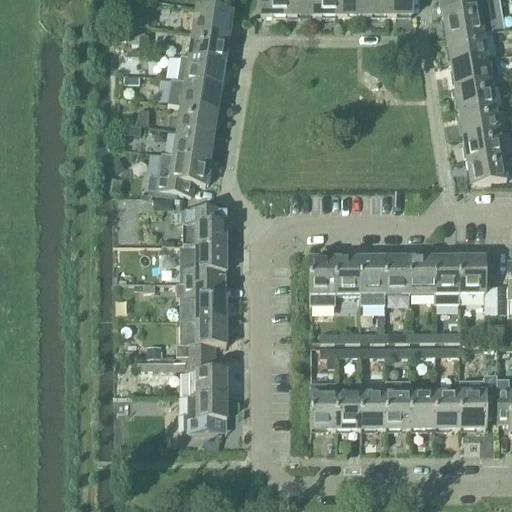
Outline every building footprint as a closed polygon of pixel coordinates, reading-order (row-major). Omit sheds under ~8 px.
[(260,0),(260,22),(271,22),(271,18),(285,18),(285,0),(260,0)] [(311,17),(310,0),(285,0),(285,18),(311,17)] [(310,0),(311,17),(336,17),(335,0),(310,0)] [(360,17),(359,0),(335,0),(336,17),(360,17)] [(359,0),(360,17),(385,17),(385,0),(359,0)] [(385,0),(385,17),(409,17),(409,21),(411,22),(410,0),(385,0)] [(457,16),(441,18),(443,29),(446,44),(450,44),(482,39),(492,37),(486,1),(481,1),(455,4),(457,16)] [(232,18),(196,12),(192,38),(223,44),(226,28),(230,29),(232,18)] [(138,31),(148,31),(148,16),(138,16),(138,31)] [(188,63),(220,68),(223,44),(192,38),(188,63)] [(454,68),(486,62),(482,39),(450,44),(454,68)] [(139,56),(148,56),(148,40),(138,41),(139,56)] [(486,62),(454,68),(458,93),(490,88),(498,86),(494,61),(486,62)] [(220,68),(188,63),(184,87),(216,93),(220,68)] [(138,90),(138,82),(124,82),(124,90),(138,90)] [(170,85),(166,109),(180,112),(212,117),(216,93),(184,87),(170,85)] [(490,88),(458,93),(462,117),(494,112),(490,88)] [(212,117),(180,112),(176,136),(208,142),(212,117)] [(494,112),(462,117),(466,141),(498,136),(494,112)] [(139,131),(148,131),(148,116),(139,116),(139,131)] [(138,141),(140,132),(128,130),(127,139),(138,141)] [(208,142),(176,136),(173,159),(173,161),(204,166),(208,142)] [(470,166),(502,160),(498,136),(466,141),(470,166)] [(163,157),(159,183),(149,182),(147,194),(183,200),(185,188),(205,191),(205,190),(201,189),(204,166),(173,161),(173,159),(163,157)] [(502,160),(470,166),(474,189),(469,190),(470,191),(506,185),(502,160)] [(181,235),(180,252),(225,252),(225,214),(173,214),(173,230),(181,230),(181,235)] [(179,275),(177,275),(177,288),(177,291),(214,290),(214,278),(225,278),(225,252),(180,252),(179,252),(179,275)] [(458,267),(459,300),(483,299),(483,320),(495,320),(495,292),(484,292),(484,263),(472,263),(472,267),(458,267)] [(310,264),(309,264),(309,301),(309,310),(335,310),(334,300),(334,268),(310,268),(310,264)] [(458,267),(433,268),(434,300),(434,308),(457,308),(459,308),(459,300),(458,267)] [(359,300),(359,268),(334,268),(334,300),(359,300)] [(383,268),(359,268),(359,300),(359,310),(384,310),(384,300),(383,268)] [(408,300),(408,268),(383,268),(384,300),(408,300)] [(408,268),(408,300),(434,300),(433,268),(408,268)] [(495,292),(495,320),(508,320),(508,307),(511,307),(511,274),(508,275),(508,271),(507,271),(507,292),(495,292)] [(214,290),(177,291),(177,303),(179,303),(179,326),(226,326),(226,301),(214,301),(214,290)] [(179,350),(175,350),(175,363),(185,363),(185,365),(214,364),(214,352),(225,352),(226,326),(179,326),(179,350)] [(319,339),(319,348),(335,348),(335,339),(319,339)] [(359,348),(359,339),(335,339),(335,348),(359,348)] [(384,348),(384,339),(359,339),(359,348),(384,348)] [(408,348),(408,339),(384,339),(384,348),(408,348)] [(408,339),(408,348),(434,348),(434,339),(408,339)] [(434,339),(434,348),(459,348),(459,339),(434,339)] [(319,363),(334,363),(335,363),(335,354),(319,354),(319,363)] [(335,354),(335,363),(359,363),(359,354),(335,354)] [(384,363),(384,354),(359,354),(359,363),(384,363)] [(408,363),(408,354),(384,354),(384,363),(408,363)] [(408,354),(408,363),(434,363),(434,354),(408,354)] [(434,354),(434,363),(459,363),(459,354),(434,354)] [(214,364),(185,365),(185,377),(190,377),(189,401),(226,401),(226,375),(214,375),(214,364)] [(484,380),(484,385),(458,385),(458,398),(459,398),(460,431),(474,431),(474,435),(485,435),(485,414),(496,413),(496,384),(496,380),(484,380)] [(496,429),(508,429),(508,439),(509,439),(509,434),(511,434),(511,391),(508,392),(508,384),(496,384),(496,413),(496,429)] [(409,387),(385,387),(385,399),(385,431),(409,431),(409,399),(409,387)] [(309,390),(309,436),(311,436),(311,432),(335,432),(335,399),(335,390),(309,390)] [(434,431),(434,398),(409,399),(409,431),(434,431)] [(434,398),(434,431),(460,431),(459,398),(458,398),(434,398)] [(335,399),(335,432),(360,431),(360,399),(335,399)] [(360,399),(360,431),(385,431),(385,399),(383,399),(360,399)] [(226,401),(189,401),(189,423),(186,423),(186,438),(214,438),(214,426),(226,426),(226,401)]
